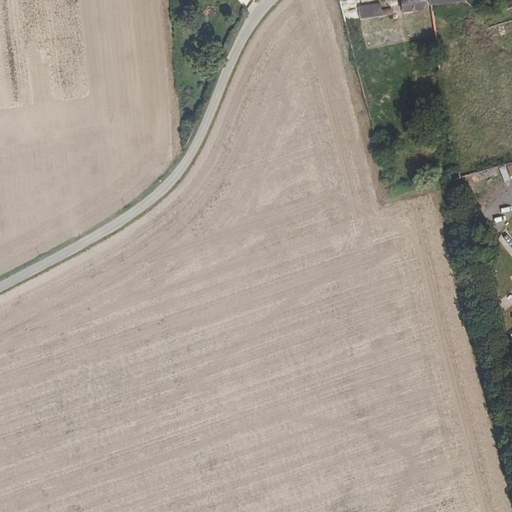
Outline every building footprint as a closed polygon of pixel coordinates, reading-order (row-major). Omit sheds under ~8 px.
[(357,15),(355,0),(341,3),(344,17),(357,15)] [(390,9),(388,0),(356,0),(355,0),(357,15),(390,9)] [(424,6),(422,0),(403,0),(404,8),(424,6)] [(488,28),(511,19),(511,6),(484,15),(488,28)] [(420,95),(435,94),(435,80),(419,80),(420,95)] [(462,179),(459,166),(448,168),(450,179),(453,190),(460,188),(458,180),(462,179)] [(453,190),(450,179),(444,181),(445,191),(453,190)]
